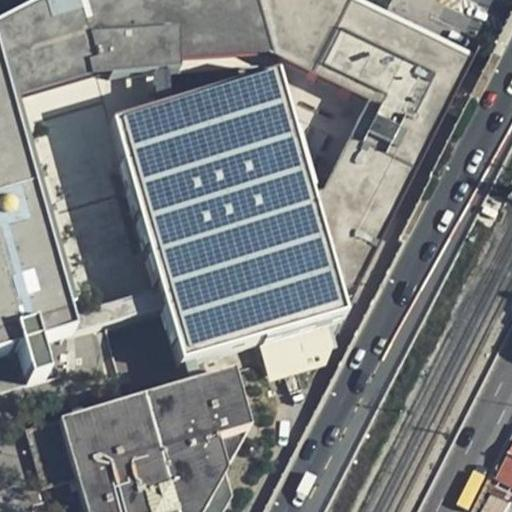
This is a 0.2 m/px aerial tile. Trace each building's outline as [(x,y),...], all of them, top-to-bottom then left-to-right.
[(0,91),(6,112),(134,74),(149,70),(253,62),(351,109),(309,200),(300,203),(329,295),(344,292),(453,70),(307,1),(306,0),(88,0),(56,7),(55,3),(0,32),(0,91)] [(149,70),(134,74),(147,116),(161,111),(149,70)] [(178,364),(335,317),(329,295),(300,203),(263,82),(161,111),(147,116),(109,127),(178,364)] [(6,112),(0,91),(0,358),(19,353),(13,332),(30,327),(37,349),(72,339),(66,318),(6,112)] [(66,318),(72,339),(162,313),(156,292),(66,318)] [(13,332),(19,353),(27,386),(46,381),(37,349),(30,327),(13,332)] [(206,511),(236,468),(226,433),(250,425),(232,363),(19,426),(42,511),(206,511)] [(511,511),(511,448),(488,496),(493,499),(485,511),(511,511)]
